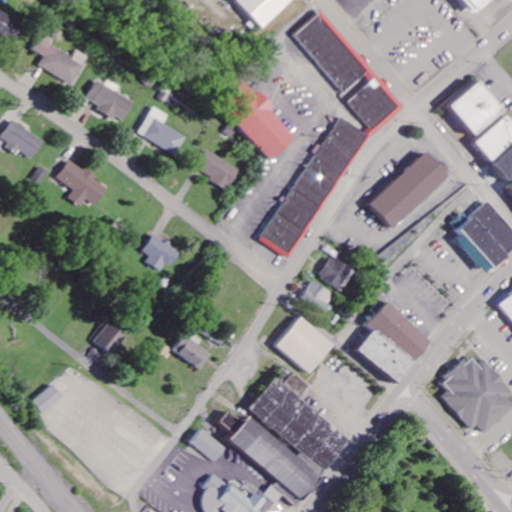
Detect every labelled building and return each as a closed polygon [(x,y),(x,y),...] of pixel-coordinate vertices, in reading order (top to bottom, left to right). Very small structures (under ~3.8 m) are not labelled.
[(295,0),(237,0),(237,1),(263,30),(295,0)] [(382,0),(350,0),(346,4),(358,19),(382,0)] [(458,0),(511,0),(511,2),(510,0),(500,0),(476,20),(458,0)] [(263,244),(294,263),(363,148),(408,111),(326,10),(296,35),(372,130),(367,134),(342,119),(328,143),(320,149),(321,150),(316,154),(263,244)] [(26,27),(0,11),(0,37),(15,46),(26,27)] [(38,70),(75,86),(87,57),(76,52),(74,57),(50,47),(53,40),(41,34),(34,52),(44,56),(38,70)] [(451,107),(476,138),(507,113),(483,82),(451,107)] [(127,123),(136,100),(95,84),(88,100),(102,106),(100,112),(127,123)] [(271,111),(274,108),(260,91),(255,95),(250,89),(225,111),(272,162),(296,139),(271,111)] [(180,155),(188,136),(166,126),(170,115),(154,108),(140,137),(180,155)] [(511,148),(511,119),(509,116),(477,145),(495,164),(511,148)] [(10,148),(20,155),(22,152),(35,161),(47,143),(15,121),(3,138),(13,144),(10,148)] [(510,182),(511,181),(511,149),(495,163),(510,182)] [(233,189),(242,169),(207,153),(197,173),(233,189)] [(373,209),(427,157),(439,169),(444,164),(452,172),(447,177),(452,182),(397,234),(373,209)] [(90,200),(101,207),(111,190),(98,181),(99,178),(72,161),(60,179),(77,190),(72,199),(85,208),(90,200)] [(457,231),(493,270),(511,253),(511,228),(489,203),(457,231)] [(154,257),(150,263),(165,273),(170,265),(175,268),(185,253),(158,235),(146,252),(154,257)] [(342,291),(359,263),(341,252),(324,281),(342,291)] [(303,300),(328,311),(336,294),(312,282),(303,300)] [(511,325),(511,301),(500,311),(511,325)] [(432,339),(384,305),(367,328),(372,331),(355,354),(398,385),(432,339)] [(277,347),(309,375),(334,347),(301,319),(277,347)] [(129,339),(112,325),(97,342),(114,357),(129,339)] [(176,352),(204,370),(214,355),(186,337),(176,352)] [(486,439),(511,417),(511,404),(511,403),(511,402),(511,397),(485,366),(480,370),(474,363),(468,368),(465,364),(445,381),(449,386),(444,389),(486,439)] [(248,412),(326,473),(351,440),(299,399),(309,387),(284,367),(248,412)] [(64,399),(54,386),(33,402),(43,415),(64,399)] [(320,478),(248,419),(243,425),(229,413),(220,424),(234,435),(228,442),(278,482),(272,489),(296,508),(320,478)] [(192,444),(216,464),(227,450),(204,430),(192,444)] [(268,511),(281,496),(270,487),(264,496),(246,481),(242,487),(233,480),(228,486),(214,475),(203,489),(209,494),(197,508),(202,511),(268,511)]
